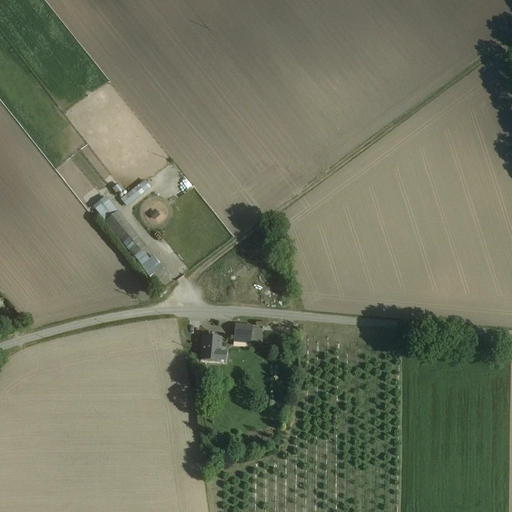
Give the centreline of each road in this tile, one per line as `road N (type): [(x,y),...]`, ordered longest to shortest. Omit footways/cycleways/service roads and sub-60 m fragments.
road 1 (unclassified): [(511,335),(183,310),(103,319),(0,347)]
road 2 (track): [(157,311),(511,35)]
